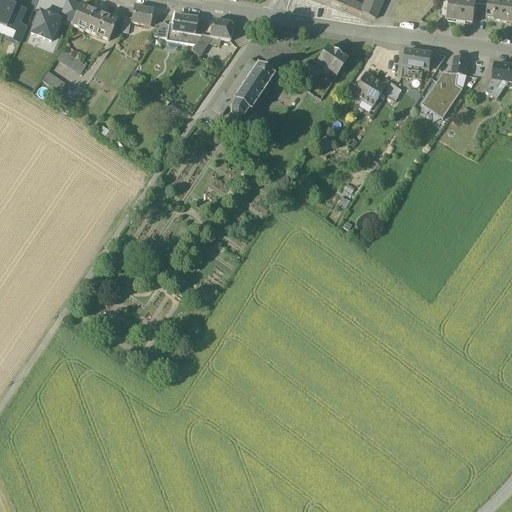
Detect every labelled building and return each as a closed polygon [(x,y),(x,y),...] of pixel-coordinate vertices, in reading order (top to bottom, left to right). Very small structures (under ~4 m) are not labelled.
[(363,7),(347,0),(345,0),(343,7),(360,15),(363,7)] [(383,0),(366,0),(363,7),(360,15),(374,21),(383,0)] [(463,0),(450,0),(449,4),(448,17),(447,22),(460,23),(463,0)] [(476,1),(468,0),(463,0),(460,23),(473,25),(476,6),(477,1),(476,1)] [(499,0),(489,0),(488,8),(487,21),(501,23),(504,1),(499,0)] [(511,0),(504,0),(504,1),(501,23),(511,24),(511,0)] [(0,33),(3,35),(15,7),(0,1),(0,33)] [(73,24),(80,7),(68,2),(61,19),(73,24)] [(448,17),(449,4),(443,3),(441,16),(448,17)] [(15,7),(3,35),(13,39),(16,33),(16,34),(20,25),(26,11),(15,7)] [(117,22),(80,7),(73,24),(71,28),(109,43),(117,22)] [(154,13),(134,9),(131,21),(131,25),(150,29),(154,13)] [(60,21),(40,13),(31,35),(51,43),(60,21)] [(197,20),(174,17),(173,26),(169,25),(168,27),(167,41),(166,43),(195,48),(201,38),(195,37),(197,20)] [(122,35),(128,36),(131,25),(131,21),(125,20),(122,35)] [(229,25),(212,23),(209,40),(208,46),(219,48),(220,42),(230,43),(232,29),(229,25)] [(167,41),(168,27),(164,24),(154,38),(167,41)] [(27,28),(20,25),(16,34),(16,33),(13,39),(12,42),(20,45),(27,28)] [(191,53),(199,58),(208,46),(209,40),(201,38),(195,48),(191,53)] [(324,70),(322,73),(329,77),(331,75),(336,79),(347,63),(327,49),(316,65),(324,70)] [(415,81),(419,53),(406,51),(402,79),(415,81)] [(86,68),(62,53),(56,62),(80,77),(86,68)] [(432,55),(419,53),(415,81),(422,82),(423,72),(429,73),(430,72),(432,55)] [(446,57),(432,55),(430,72),(437,73),(446,57)] [(470,61),(454,59),(452,76),(458,77),(467,78),(470,61)] [(249,61),(225,96),(222,94),(211,110),(222,117),(227,109),(230,111),(230,117),(228,119),(228,120),(230,119),(236,122),(236,125),(237,125),(237,122),(243,120),(246,121),(243,125),(250,130),(252,127),(253,128),(259,120),(259,119),(259,118),(258,118),(251,114),(250,113),(255,105),(257,106),(257,105),(256,104),(261,97),(262,97),(263,96),(262,96),(267,88),(268,89),(269,88),(268,87),(269,85),(270,86),(269,85),(271,82),(273,82),(272,81),(273,79),(274,80),(275,79),(274,78),(273,78),(274,76),(273,76),(272,77),(268,74),(269,72),(268,72),(267,74),(264,71),(265,70),(264,69),(263,71),(259,68),(259,67),(258,66),(258,67),(249,61)] [(498,90),(502,84),(511,85),(511,67),(495,65),(493,74),(490,73),(490,77),(493,77),(492,82),(485,92),(497,101),(502,93),(498,90)] [(318,79),(310,73),(301,88),(308,93),(318,79)] [(65,99),(71,90),(48,74),(42,83),(65,99)] [(444,75),(422,107),(442,121),(464,90),(457,86),(458,77),(444,75)] [(364,76),(357,88),(352,96),(362,102),(375,82),(370,79),(369,79),(364,76)] [(380,85),(375,82),(362,102),(373,108),(384,89),(379,86),(380,85)] [(352,96),(357,88),(352,84),(345,96),(350,99),(352,96)] [(396,88),(390,85),(383,97),(389,100),(396,88)] [(402,92),(396,88),(389,100),(395,104),(402,92)] [(317,143),(321,152),(331,148),(328,139),(317,143)] [(240,225),(253,230),(255,225),(242,220),(240,225)]
